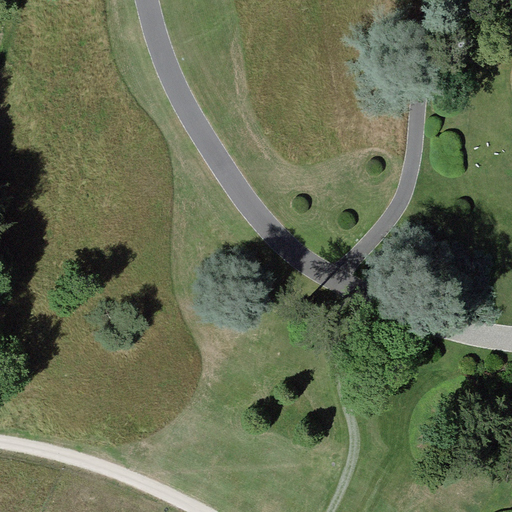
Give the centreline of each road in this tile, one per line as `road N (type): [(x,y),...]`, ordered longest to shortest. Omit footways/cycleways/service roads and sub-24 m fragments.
road 1 (track): [(330,511),(348,477),(354,434),(341,281)]
road 2 (track): [(0,444),(41,448),(152,484),(204,511)]
